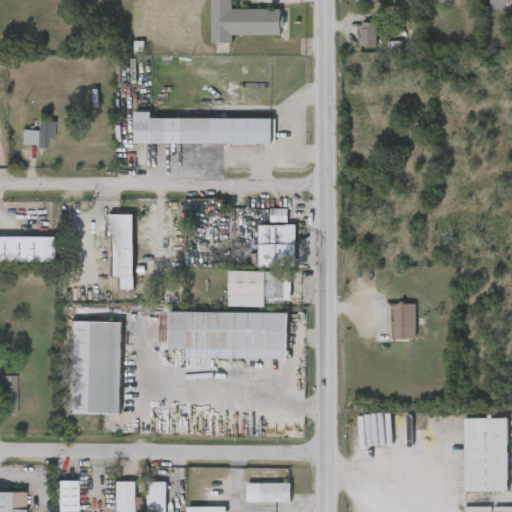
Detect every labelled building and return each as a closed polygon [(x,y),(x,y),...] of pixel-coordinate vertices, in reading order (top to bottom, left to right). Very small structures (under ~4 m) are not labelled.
[(232,0),(232,9),(281,9),(281,35),(231,35),(231,43),(210,43),(210,0),(232,0)] [(511,0),(511,3),(510,3),(510,9),(489,9),(489,0),(511,0)] [(378,23),(378,47),(359,46),(359,23),(378,23)] [(150,118),(273,118),(273,144),(134,143),(134,112),(150,112),(150,118)] [(45,140),(44,148),(43,148),(35,148),(35,145),(19,144),(21,130),(36,131),(36,121),(51,121),(51,140),(45,140)] [(133,215),(133,289),(121,289),(121,277),(108,277),(108,215),(133,215)] [(259,267),(259,225),(295,225),(295,267),(259,267)] [(51,262),(0,262),(0,237),(51,237),(51,262)] [(290,299),(283,299),(283,307),(229,306),(229,272),(290,272),(290,299)] [(415,304),(393,304),(394,339),(416,338),(415,304)] [(289,359),(187,359),(187,350),(169,350),(169,312),(289,313),(289,359)] [(121,322),(120,415),(67,414),(68,322),(121,322)] [(0,416),(0,377),(13,377),(13,416),(0,416)] [(466,492),(508,491),(508,418),(464,419),(466,492)] [(55,510),(55,480),(74,480),(74,510),(55,510)] [(113,511),(113,482),(133,482),(133,511),(113,511)] [(145,511),(145,482),(163,482),(163,511),(145,511)] [(245,503),(245,483),(288,483),(288,503),(245,503)] [(0,511),(0,492),(21,493),(20,511),(0,511)]
